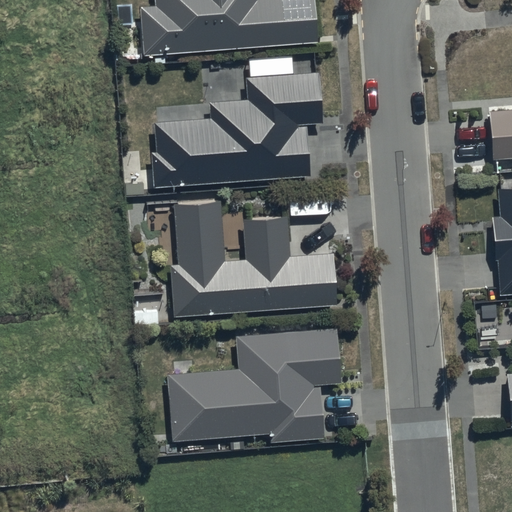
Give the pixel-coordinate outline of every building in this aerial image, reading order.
[(155,0),(156,6),(140,7),(143,56),(317,45),(314,0),(155,0)] [(210,122),(154,124),(156,154),(151,154),(153,189),(308,179),(306,125),(322,125),(320,74),(293,75),(292,59),(249,61),(250,78),(245,78),(246,102),(210,103),(210,122)] [(511,110),(487,112),(489,160),(511,159),(511,110)] [(511,189),(498,190),(499,217),(490,218),(492,262),(496,261),(498,296),(511,295),(511,189)] [(177,266),(171,266),(173,317),(337,307),(333,256),(289,258),(287,219),(243,221),(245,261),(225,262),(223,203),(174,205),(177,266)] [(238,371),(168,376),(171,442),(270,435),(270,444),(324,440),(320,386),(341,384),(337,331),(235,338),(238,371)]
